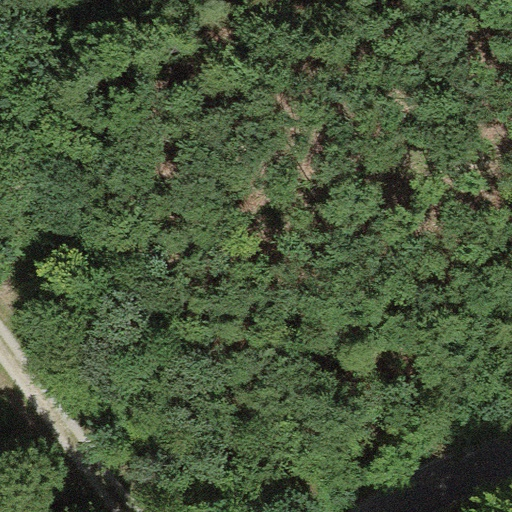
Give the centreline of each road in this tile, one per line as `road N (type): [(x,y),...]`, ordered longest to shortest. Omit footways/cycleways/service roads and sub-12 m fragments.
road 1 (track): [(0,258),(32,0)]
road 2 (track): [(130,511),(0,336)]
road 3 (unclassified): [(511,459),(402,511)]
